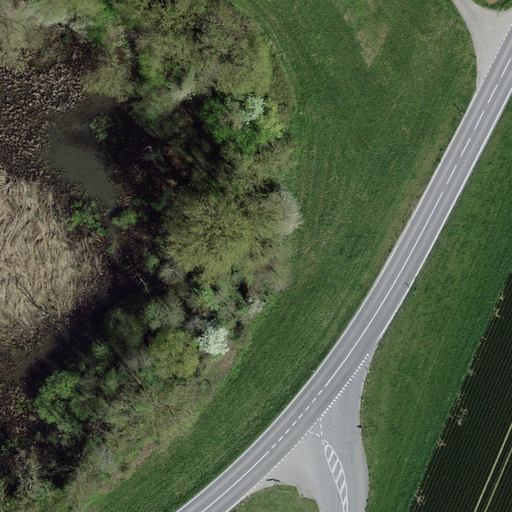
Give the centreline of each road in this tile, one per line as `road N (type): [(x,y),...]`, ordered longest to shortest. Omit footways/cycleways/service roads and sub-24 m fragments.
road 1 (secondary): [(511,54),(391,288),(304,412)]
road 2 (secondary): [(304,412),(201,511)]
